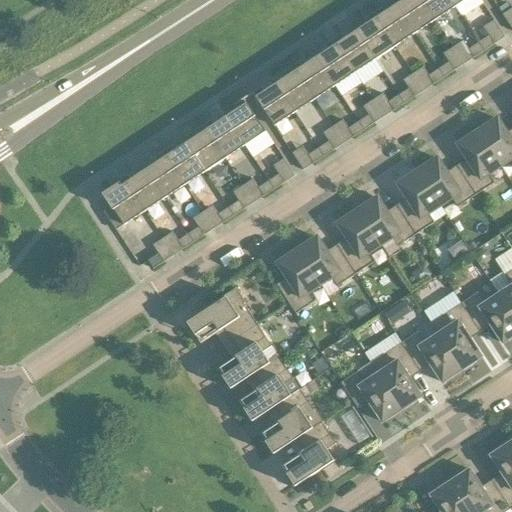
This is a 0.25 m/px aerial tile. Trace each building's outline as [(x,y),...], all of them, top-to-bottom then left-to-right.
[(415,35),(435,22),(421,0),(405,0),(396,6),(415,35)] [(455,8),(449,0),(421,0),(435,22),(455,8)] [(449,0),(455,8),(468,0),(449,0)] [(507,4),(499,9),(503,15),(511,10),(507,4)] [(415,35),(396,6),(385,13),(382,9),(373,15),(395,48),(415,35)] [(375,61),(395,48),(373,15),(364,21),(367,25),(356,33),(375,61)] [(487,26),(495,41),(505,36),(497,20),(487,26)] [(489,37),(483,28),(478,31),(484,40),(489,37)] [(375,61),(356,33),(345,40),(342,35),(333,41),(355,75),(375,61)] [(479,44),(484,52),(495,45),(495,44),(494,45),(489,37),(484,40),(479,44)] [(335,88),(355,75),(333,41),(324,47),(327,52),(316,59),(335,88)] [(473,59),(484,52),(479,44),(468,51),(473,58),(473,59)] [(335,88),(316,59),(305,66),(302,62),(293,68),(316,101),(335,88)] [(439,70),(444,79),(455,71),(454,71),(449,63),(439,70)] [(295,114),(316,101),(293,68),(284,74),(287,78),(276,85),(295,114)] [(433,86),(444,79),(439,70),(428,77),(433,85),(433,86)] [(295,114),(276,85),(265,93),(262,88),(252,95),(253,96),(274,128),(295,114)] [(399,97),(404,105),(415,98),(414,97),(409,90),(399,97)] [(393,112),(404,105),(399,97),(388,104),(393,111),(393,112)] [(245,147),(266,133),(245,101),(245,100),(234,107),(237,111),(226,118),(245,147)] [(358,123),(364,131),(375,124),(374,124),(369,116),(358,123)] [(245,147),(226,118),(215,126),(212,121),(203,127),(225,160),(245,147)] [(511,136),(509,138),(497,120),(477,133),(500,168),(511,160),(511,136)] [(353,139),(364,131),(358,123),(348,130),(353,138),(353,139)] [(205,173),(225,160),(203,127),(194,133),(197,137),(186,145),(205,173)] [(489,175),(500,168),(477,133),(458,146),(470,164),(460,170),(458,167),(457,167),(476,196),(495,184),(489,175)] [(318,149),(324,158),(335,151),(334,150),(329,143),(318,149)] [(205,173),(186,145),(175,152),(172,148),(163,153),(185,187),(205,173)] [(313,165),(324,158),(318,149),(308,156),(313,164),(313,165)] [(165,200),(185,187),(163,153),(154,159),(157,164),(146,171),(165,200)] [(476,196),(457,167),(457,168),(459,171),(449,178),(437,160),(417,173),(440,207),(452,200),(458,209),(476,196)] [(165,200),(146,171),(135,178),(132,174),(123,180),(145,213),(165,200)] [(429,215),(440,207),(417,173),(397,186),(409,204),(400,210),(398,207),(397,207),(416,236),(435,224),(429,215)] [(268,182),(274,191),(285,184),(284,183),(279,175),(268,182)] [(124,227),(145,213),(123,180),(114,186),(115,187),(102,196),(112,211),(105,215),(115,229),(123,225),(124,227)] [(263,198),(274,191),(268,182),(258,189),(263,197),(263,198)] [(416,236),(397,207),(396,207),(399,211),(389,217),(377,199),(357,212),(380,247),(392,239),(398,248),(416,236)] [(228,209),(234,217),(245,210),(244,209),(239,202),(228,209)] [(223,224),(234,217),(228,209),(218,216),(223,223),(222,224),(223,224)] [(369,255),(380,247),(357,212),(337,225),(349,243),(340,250),(337,246),(337,247),(356,276),(375,263),(369,255)] [(188,235),(194,244),(205,236),(204,236),(199,228),(188,235)] [(183,251),(194,244),(188,235),(178,242),(183,250),(182,250),(183,251)] [(356,276),(337,247),(336,247),(339,250),(329,257),(317,239),(297,252),(320,287),(332,279),(337,288),(356,276)] [(474,243),(468,247),(471,252),(477,249),(474,243)] [(511,249),(500,254),(506,269),(511,265),(511,249)] [(481,251),(476,255),(476,261),(479,265),(485,265),(489,262),(490,257),(486,252),(481,251)] [(309,294),(320,287),(297,252),(277,265),(289,283),(280,289),(277,286),(281,293),(288,304),(296,315),(314,303),(309,294)] [(148,262),(149,262),(153,269),(153,270),(165,263),(164,262),(159,255),(147,262),(148,263),(148,262)] [(511,271),(505,276),(510,288),(499,296),(511,316),(511,271)] [(232,342),(257,326),(244,305),(245,304),(236,290),(212,305),(213,307),(185,326),(192,337),(194,336),(200,345),(224,330),(232,342)] [(428,307),(433,317),(463,301),(458,292),(428,307)] [(288,304),(281,293),(267,302),(275,313),(288,304)] [(511,316),(499,296),(488,303),(478,294),(461,305),(478,329),(488,322),(502,344),(508,341),(509,343),(511,341),(511,316)] [(467,336),(478,329),(461,305),(433,324),(432,323),(431,324),(438,335),(464,374),(465,374),(464,373),(478,364),(476,362),(482,358),(467,336)] [(391,326),(402,319),(395,308),(384,315),(391,326)] [(269,364),(269,363),(263,354),(272,348),(257,326),(232,342),(241,355),(217,370),(223,380),(222,381),(229,392),(254,375),(269,364)] [(464,374),(438,335),(427,343),(418,334),(401,345),(417,369),(428,362),(442,384),(448,380),(449,383),(463,374),(463,375),(464,374)] [(407,376),(417,369),(401,345),(373,363),(372,363),(371,364),(378,375),(404,414),(405,413),(404,412),(417,404),(416,401),(421,398),(407,376)] [(291,397),(290,396),(284,386),(293,380),(278,357),(269,363),(269,364),(254,375),(262,387),(239,403),(245,412),(243,413),(250,424),(276,408),(275,407),(291,397)] [(404,414),(378,375),(367,382),(358,373),(341,384),(358,409),(357,408),(368,402),(382,424),(388,420),(389,422),(403,413),(403,414),(404,414)] [(315,384),(306,390),(309,396),(319,390),(315,384)] [(322,423),(322,424),(324,423),(315,410),(314,411),(300,390),(290,396),(291,397),(275,407),(276,408),(283,420),(260,435),(266,445),(264,446),(272,457),(297,440),(322,423)] [(336,445),(322,424),(322,423),(297,440),(305,452),(281,468),(288,477),(286,478),(293,489),(321,471),(322,473),(335,464),(327,451),(336,445)] [(511,446),(508,441),(507,441),(508,442),(495,451),(496,453),(490,457),(505,479),(495,486),(511,510),(511,509),(511,446)] [(508,511),(511,510),(495,486),(484,493),(470,471),(464,474),(463,472),(449,481),(449,480),(448,481),(468,511),(508,511)] [(468,511),(448,481),(447,481),(448,482),(434,491),(436,493),(430,497),(440,511),(468,511)]
